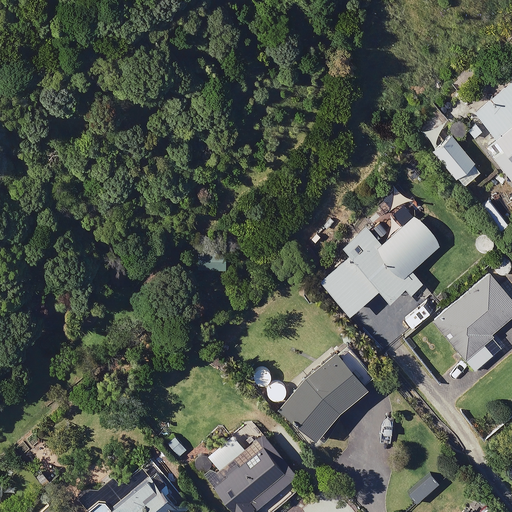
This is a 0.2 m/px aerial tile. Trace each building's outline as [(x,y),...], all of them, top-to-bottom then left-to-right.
[(511,71),(500,81),(494,72),(477,86),(480,89),(471,96),(475,101),(469,105),(499,145),(490,152),(511,180),(511,71)] [(479,168),(446,133),(429,148),(462,183),(479,168)] [(408,214),(398,203),(387,213),(382,207),(339,244),(347,252),(317,277),(347,311),(376,286),(387,298),(402,284),(407,291),(419,280),(408,267),(439,240),(413,210),(408,214)] [(226,252),(195,251),(194,268),(225,269),(226,252)] [(511,311),(511,301),(486,270),(429,318),(462,358),(490,334),(488,332),(511,311)] [(54,306),(54,298),(42,298),(42,294),(19,294),(19,320),(34,320),(34,331),(62,331),(62,306),(54,306)] [(363,380),(335,348),(303,375),(277,406),(314,434),(334,406),(363,380)] [(264,511),(302,480),(250,417),(228,435),(239,449),(205,476),(235,511),(242,511),(251,504),(257,511),(264,511)] [(296,423),(291,430),(305,446),(310,450),(321,441),(296,423)] [(117,480),(111,473),(91,489),(89,485),(76,495),(90,511),(175,511),(187,502),(147,455),(117,480)]
